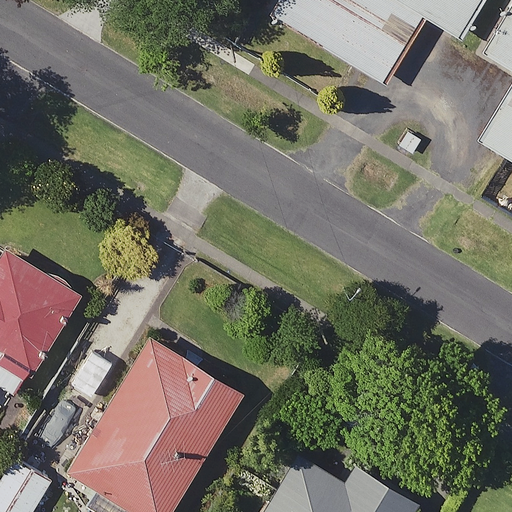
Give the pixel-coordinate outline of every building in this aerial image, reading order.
[(489,0),(286,0),(276,18),(388,86),(427,20),(464,43),(489,0)] [(511,18),(489,58),(511,72),(511,95),(483,144),(511,162),(511,18)] [(0,276),(0,402),(9,408),(79,297),(15,258),(2,278),(0,276)] [(179,511),(249,400),(156,342),(72,478),(127,511),(179,511)] [(37,511),(58,481),(22,458),(0,490),(0,511),(37,511)] [(426,511),(359,471),(348,490),(301,461),(269,511),(426,511)]
